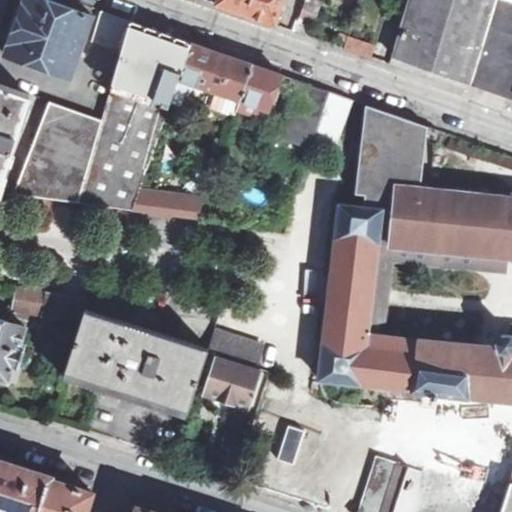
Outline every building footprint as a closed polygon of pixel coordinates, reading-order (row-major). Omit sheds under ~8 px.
[(6,36),(12,39),(7,54),(70,76),(93,16),(49,0),(26,0),(23,8),(17,6),(6,36)] [(249,0),(217,0),(216,4),(245,14),(249,0)] [(249,0),(245,14),(275,24),(283,0),(249,0)] [(320,1),(318,0),(305,0),(298,21),(311,26),(320,1)] [(446,74),(474,84),(499,0),(407,0),(392,53),(393,55),(446,74)] [(511,0),(499,0),(474,84),(497,92),(511,97),(511,0)] [(102,11),(93,40),(121,50),(131,21),(102,11)] [(131,21),(121,50),(111,84),(169,105),(175,87),(192,42),(131,21)] [(344,49),(348,38),(338,34),(334,45),(344,49)] [(374,46),(348,37),(348,38),(344,49),(370,58),(374,46)] [(237,109),(253,64),(243,60),(225,54),(192,42),(175,87),(237,109)] [(267,119),(282,74),(253,64),(237,109),(267,119)] [(309,150),(312,141),(330,91),(314,85),(299,80),(279,138),(309,150)] [(0,187),(31,94),(0,83),(0,187)] [(111,84),(101,118),(78,204),(132,211),(144,176),(169,105),(111,84)] [(351,99),(330,91),(312,141),(333,148),(351,99)] [(50,101),(14,195),(78,204),(101,118),(50,101)] [(422,189),(424,169),(417,169),(421,123),(365,103),(357,160),(356,194),(365,194),(365,206),(382,208),(381,223),(394,224),(399,187),(422,189)] [(424,169),(441,171),(446,132),(421,123),(417,169),(424,169)] [(144,176),(132,211),(197,220),(203,205),(166,199),(169,184),(144,176)] [(511,199),(422,189),(399,187),(394,224),(392,245),(507,258),(511,258),(511,199)] [(511,401),(511,351),(511,353),(499,352),(498,347),(381,335),(366,333),(381,223),(382,208),(365,206),(340,206),(319,379),(437,392),(511,401)] [(394,224),(381,223),(366,333),(381,335),(390,256),(392,245),(394,224)] [(277,249),(280,232),(247,228),(247,245),(277,249)] [(392,245),(390,256),(507,270),(507,258),(392,245)] [(89,298),(18,286),(15,310),(82,321),(85,309),(89,298)] [(207,352),(208,349),(85,309),(82,321),(66,370),(189,410),(207,352)] [(26,328),(0,319),(0,377),(8,380),(13,364),(18,366),(26,343),(21,342),(26,328)] [(261,346),(213,331),(208,349),(207,352),(216,356),(254,368),(261,346)] [(511,333),(502,333),(496,340),(498,347),(499,352),(511,353),(511,351),(511,333)] [(248,409),(261,370),(254,368),(216,356),(203,396),(209,398),(206,407),(240,416),(243,407),(248,409)] [(14,413),(28,417),(33,396),(20,392),(14,413)] [(323,491),(340,430),(280,412),(262,473),(323,491)] [(227,456),(219,480),(234,485),(236,477),(241,461),(227,456)] [(0,511),(3,511),(85,511),(92,491),(51,478),(52,476),(5,461),(0,459),(0,511)] [(376,459),(359,511),(394,511),(408,469),(376,459)] [(511,511),(511,482),(510,481),(500,511),(511,511)]
